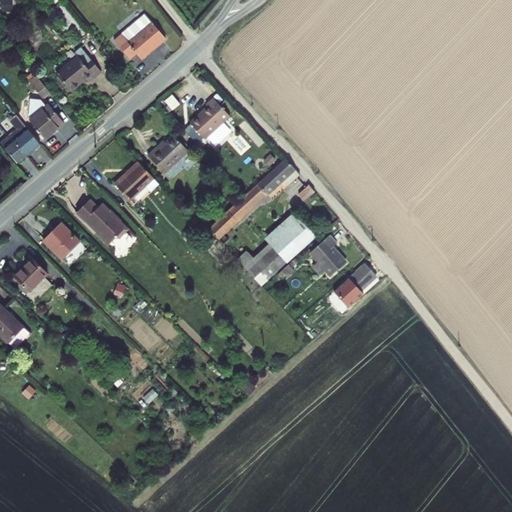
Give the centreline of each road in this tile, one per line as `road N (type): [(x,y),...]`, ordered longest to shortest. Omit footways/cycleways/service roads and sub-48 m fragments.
road 1 (track): [(196,46),(511,424)]
road 2 (tertiary): [(0,218),(196,46)]
